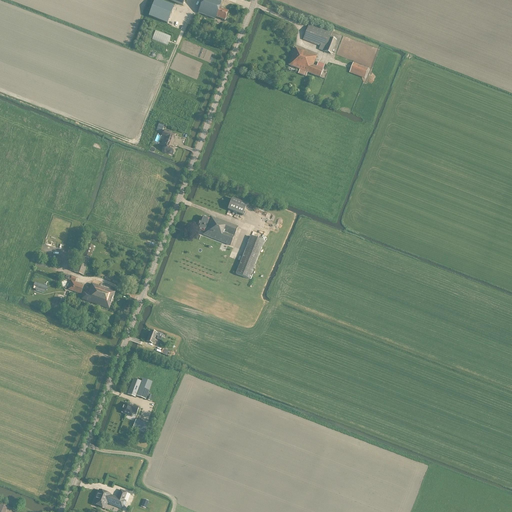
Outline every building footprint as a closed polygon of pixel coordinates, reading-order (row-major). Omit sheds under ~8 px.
[(174,6),(156,0),(154,0),(148,16),(167,23),(174,6)] [(224,20),(228,12),(219,8),(221,0),(202,0),(198,13),(214,19),(215,17),(224,20)] [(336,40),(330,38),(332,33),(309,24),(303,39),(320,46),(319,49),(331,54),(336,40)] [(316,67),(313,66),(317,56),(296,48),(289,65),(305,71),(320,77),(323,69),(322,69),(324,64),(318,62),(316,67)] [(365,77),(368,68),(353,63),(350,71),(365,77)] [(174,139),(176,135),(164,130),(162,134),(167,136),(164,143),(167,144),(164,151),(165,152),(165,153),(167,154),(168,153),(172,154),(173,154),(174,151),(173,151),(174,149),(171,147),(172,147),(170,146),(172,141),(171,140),(172,138),(174,139)] [(242,216),(246,204),(231,198),(227,210),(242,216)] [(230,245),(238,227),(215,218),(215,219),(210,217),(209,219),(202,216),(197,229),(204,232),(203,235),(230,245)] [(263,241),(250,236),(235,274),(248,279),(263,241)] [(93,245),(88,244),(84,255),(89,257),(93,245)] [(86,266),(77,263),(76,267),(74,272),(83,275),(86,266)] [(80,293),(83,285),(71,281),(68,289),(80,293)] [(109,309),(115,292),(91,283),(88,293),(84,292),(81,299),(109,309)] [(153,344),(156,335),(157,336),(161,338),(162,334),(159,333),(158,334),(157,334),(157,333),(150,331),(146,341),(153,344)] [(135,397),(136,395),(145,399),(152,382),(142,379),(141,382),(134,379),(128,394),(135,397)] [(136,414),(139,408),(138,407),(126,402),(124,407),(124,406),(123,409),(122,413),(131,417),(133,413),(136,414)] [(150,424),(138,420),(136,427),(133,426),(132,429),(146,434),(150,424)] [(96,498),(94,505),(105,508),(107,503),(123,508),(126,500),(124,499),(127,492),(121,490),(117,499),(110,496),(110,494),(102,491),(101,494),(98,493),(96,498)]
